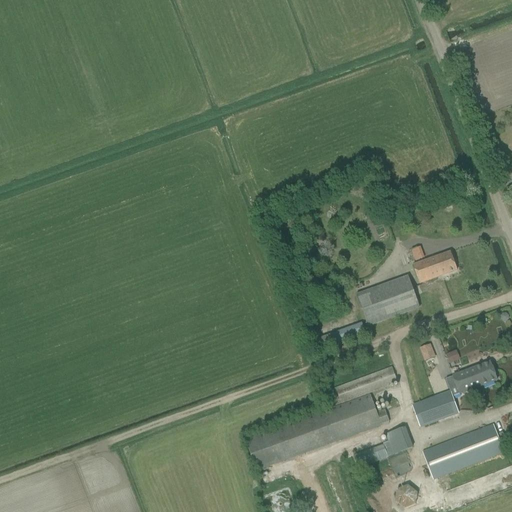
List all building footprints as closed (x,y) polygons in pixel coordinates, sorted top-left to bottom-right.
[(417,262),(426,258),(422,247),(413,251),(417,262)] [(442,256),(413,266),(419,285),(457,271),(451,253),(442,256)] [(356,296),(368,329),(420,310),(408,277),(356,296)] [(321,354),(367,337),(362,324),(316,341),(321,354)] [(432,345),(420,349),(425,362),(436,358),(432,345)] [(449,364),(460,360),(456,351),(446,355),(449,364)] [(497,381),(491,363),(481,367),(445,380),(449,390),(456,387),(459,395),(488,384),(497,381)] [(333,409),(398,384),(392,369),(327,393),(333,409)] [(420,429),(459,415),(451,392),(412,406),(420,429)] [(256,473),(342,442),(390,424),(384,408),(376,411),(370,396),(245,442),(256,473)] [(494,426),(488,428),(486,423),(480,426),(481,431),(422,453),(433,481),(504,454),(494,426)] [(364,466),(413,451),(406,429),(383,436),(386,445),(360,453),(364,466)] [(417,487),(398,488),(399,507),(417,506),(417,487)]
